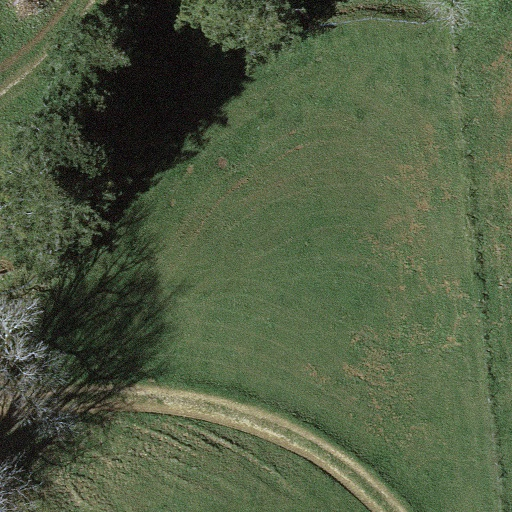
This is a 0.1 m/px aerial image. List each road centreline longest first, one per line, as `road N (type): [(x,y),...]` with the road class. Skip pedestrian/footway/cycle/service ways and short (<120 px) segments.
road 1 (track): [(397,511),(306,441),(229,411),(0,394)]
road 2 (track): [(0,88),(107,0)]
